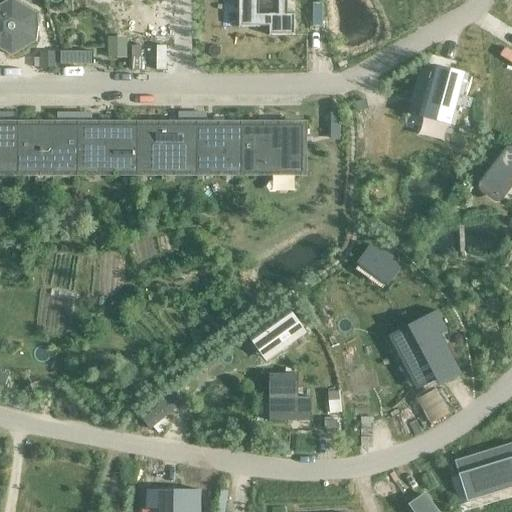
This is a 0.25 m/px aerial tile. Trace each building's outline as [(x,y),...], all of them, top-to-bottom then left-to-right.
[(11,0),(10,0),(0,6),(0,49),(11,56),(35,42),(35,14),(11,0)] [(131,0),(130,8),(120,25),(130,42),(150,42),(160,25),(150,8),(149,0),(131,0)] [(238,0),(238,28),(269,28),(269,36),(295,36),(295,15),(287,15),(287,0),(302,0),(301,0),(238,0)] [(431,0),(437,11),(450,4),(448,0),(431,0)] [(126,38),(108,38),(108,58),(126,58),(126,38)] [(511,81),(511,79),(511,57),(500,51),(490,69),(511,81)] [(55,53),(40,53),(39,68),(54,68),(55,53)] [(93,53),(61,53),(60,65),(93,65),(93,53)] [(432,65),(418,118),(419,118),(420,115),(454,124),(453,127),(454,127),(468,75),(467,75),(453,72),(453,74),(433,69),(433,66),(432,65)] [(0,172),(18,172),(18,127),(0,126),(0,172)] [(77,127),(18,127),(18,172),(77,172),(77,127)] [(77,172),(137,172),(137,127),(77,127),(77,172)] [(196,127),(137,127),(137,172),(196,172),(196,127)] [(196,172),(241,172),(241,127),(196,127),(196,172)] [(241,172),(301,172),(301,127),(241,127),(241,172)] [(500,197),(511,180),(511,148),(508,149),(507,149),(506,149),(505,150),(504,151),(479,184),(478,185),(478,186),(479,187),(493,198),(494,198),(495,199),(497,199),(498,198),(499,198),(500,197)] [(371,248),(360,264),(387,283),(398,268),(401,269),(401,268),(369,246),(371,248)] [(300,346),(281,311),(246,330),(265,366),(300,346)] [(437,315),(399,335),(417,368),(429,362),(440,383),(458,374),(437,335),(447,330),(436,311),(435,311),(437,315)] [(0,373),(0,394),(3,395),(9,376),(0,373)] [(269,421),(311,421),(311,398),(297,398),(297,374),(269,374),(269,421)] [(362,416),(383,415),(382,386),(361,386),(362,416)] [(324,423),(324,433),(337,433),(337,422),(324,423)] [(511,445),(456,462),(468,501),(511,486),(511,445)] [(200,511),(201,491),(146,491),(146,510),(159,510),(158,511),(200,511)] [(434,511),(423,496),(409,506),(413,511),(434,511)]
